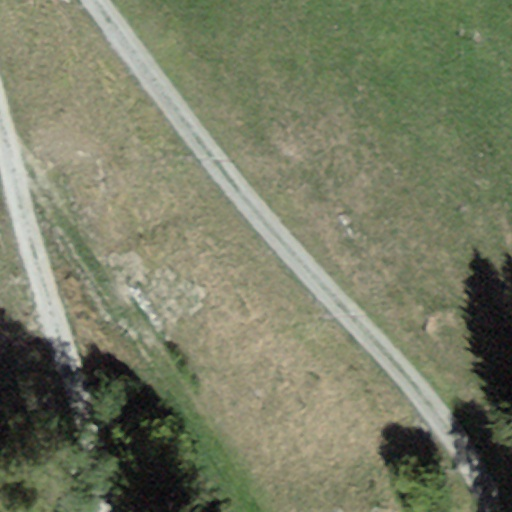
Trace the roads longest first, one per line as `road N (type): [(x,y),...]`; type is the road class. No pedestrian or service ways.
road 1 (track): [(502,511),(473,445),(243,196),(92,0)]
road 2 (track): [(0,140),(114,511)]
